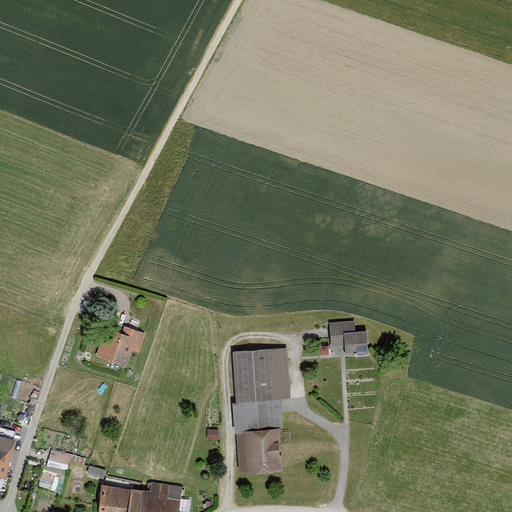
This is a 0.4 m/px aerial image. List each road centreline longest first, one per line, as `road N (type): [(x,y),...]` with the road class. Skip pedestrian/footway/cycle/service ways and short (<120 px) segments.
road 1 (residential): [(230,511),(224,347),(243,335),(280,336),(300,404),(343,437),(336,511)]
road 2 (track): [(93,270),(238,0)]
road 3 (residential): [(5,511),(93,270)]
